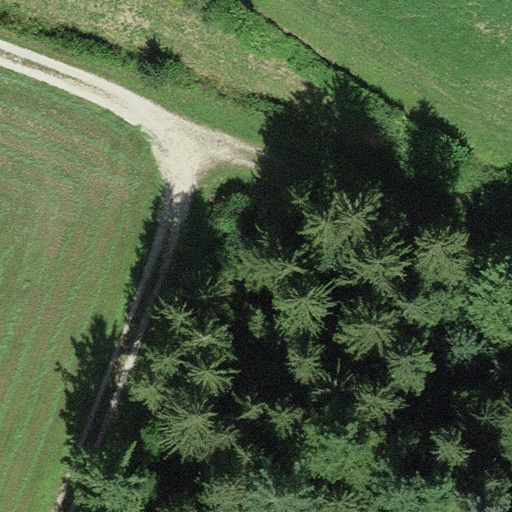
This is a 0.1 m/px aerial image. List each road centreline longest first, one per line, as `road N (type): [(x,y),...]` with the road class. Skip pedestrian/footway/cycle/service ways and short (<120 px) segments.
road 1 (track): [(0,56),(202,141),(147,343),(85,511)]
road 2 (track): [(202,141),(511,228)]
